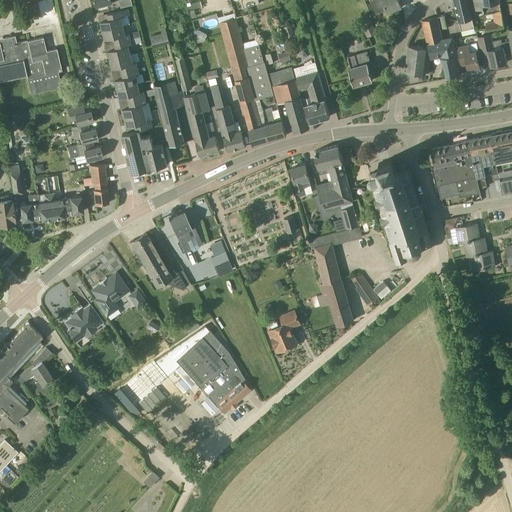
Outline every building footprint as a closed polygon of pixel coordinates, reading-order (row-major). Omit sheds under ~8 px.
[(388,13),(402,7),(399,0),(370,0),(376,14),(386,9),(388,13)] [(472,19),(467,0),(453,0),(459,21),(462,31),(474,28),(472,19)] [(504,26),(500,6),(499,0),(472,0),(474,10),(482,9),(483,14),(493,12),(495,28),(504,26)] [(100,21),(103,30),(112,28),(123,25),(121,17),(130,15),(128,8),(123,10),(107,13),(109,19),(100,21)] [(444,15),(443,15),(422,20),(427,43),(442,40),(439,29),(447,27),(444,15)] [(242,43),(235,18),(219,22),(250,133),(253,144),(269,140),(264,124),(262,108),(259,99),(250,65),(243,43),(242,43)] [(370,18),(369,19),(360,22),(367,37),(376,33),(370,18)] [(112,28),(103,30),(105,39),(113,37),(115,43),(130,39),(129,33),(126,25),(123,25),(112,28)] [(291,25),(283,27),(287,38),(294,35),(291,25)] [(162,33),(150,36),(153,47),(169,43),(165,27),(160,28),(162,33)] [(502,42),(503,46),(494,48),(491,34),(478,37),(479,44),(482,55),(488,54),(491,66),(507,62),(506,57),(511,55),(511,54),(510,41),(502,42)] [(58,71),(62,70),(57,48),(46,50),(43,37),(20,42),(19,42),(17,42),(15,35),(3,38),(4,41),(0,42),(0,81),(27,76),(30,92),(61,86),(58,71)] [(427,57),(430,57),(429,61),(442,59),(446,76),(461,73),(458,61),(453,37),(442,40),(427,43),(428,47),(426,47),(426,48),(428,48),(427,57)] [(116,48),(108,50),(110,59),(130,54),(128,46),(132,45),(130,39),(115,43),(116,48)] [(274,95),(264,61),(258,39),(243,43),(250,65),(259,99),(274,95)] [(426,47),(418,46),(408,45),(407,58),(429,61),(430,57),(427,57),(428,48),(426,48),(426,47)] [(475,51),(470,52),(468,45),(457,48),(460,62),(466,61),(468,71),(480,68),(475,51)] [(368,63),(370,62),(367,50),(347,55),(351,67),(348,68),(353,85),(372,80),(368,63)] [(267,64),(273,63),(271,53),(264,55),(267,64)] [(138,68),(136,62),(132,63),(130,54),(110,59),(112,68),(120,66),(122,72),(138,68)] [(184,57),(175,60),(183,91),(192,88),(184,57)] [(407,58),(405,71),(425,74),(425,71),(429,72),(429,61),(407,58)] [(326,99),(315,62),(312,63),(311,60),(304,63),(305,65),(294,68),(297,77),(300,90),(309,87),(311,97),(303,99),(310,122),(330,116),(325,99),(326,99)] [(138,68),(122,72),(123,77),(115,79),(117,88),(137,83),(135,75),(139,74),(139,72),(146,70),(145,67),(138,68)] [(295,78),(292,67),(277,71),(280,83),(274,85),(279,102),(286,100),(295,131),(309,127),(306,116),(295,78)] [(216,69),(206,72),(208,79),(218,77),(216,69)] [(71,73),(62,75),(65,86),(74,83),(71,73)] [(178,116),(176,116),(174,108),(170,94),(178,92),(175,81),(155,86),(167,134),(169,146),(184,142),(178,116)] [(137,83),(117,88),(119,97),(128,95),(129,101),(145,97),(155,94),(154,89),(144,91),(142,83),(138,84),(137,83)] [(229,105),(227,106),(221,83),(210,86),(227,151),(246,146),(243,135),(242,130),(236,132),(235,127),(229,105)] [(192,125),(205,122),(202,110),(209,109),(205,91),(184,96),(186,104),(192,125)] [(122,108),(124,117),(145,112),(143,104),(146,103),(145,97),(129,101),(130,106),(122,108)] [(91,109),(84,111),(82,105),(68,109),(71,120),(76,118),(78,125),(87,123),(94,121),(91,109)] [(272,106),(265,108),(269,123),(264,124),(269,140),(286,135),(280,117),(275,118),(272,106)] [(25,112),(7,116),(8,120),(11,120),(12,123),(21,121),(21,120),(26,119),(25,112)] [(140,129),(151,127),(152,126),(150,120),(147,121),(145,112),(124,117),(127,126),(135,124),(136,129),(140,128),(140,129)] [(27,125),(36,124),(35,113),(26,114),(27,125)] [(216,136),(209,137),(205,122),(192,125),(196,141),(199,155),(219,150),(216,136)] [(87,123),(78,125),(72,127),(75,137),(80,136),(82,143),(92,140),(92,141),(98,139),(95,127),(89,129),(87,123)] [(162,144),(153,146),(150,134),(142,136),(140,129),(140,128),(136,129),(136,130),(122,133),(125,143),(126,145),(127,149),(127,152),(132,173),(138,171),(139,174),(145,173),(150,172),(156,171),(162,168),(161,165),(167,164),(162,144)] [(511,129),(490,134),(498,172),(500,179),(503,192),(511,190),(511,129)] [(490,134),(472,138),(468,139),(473,158),(476,172),(479,187),(487,186),(484,175),(492,173),(493,180),(500,179),(498,172),(490,134)] [(464,160),(473,158),(468,139),(454,143),(456,156),(463,155),(464,160)] [(100,145),(94,146),(92,141),(92,140),(82,143),(67,147),(70,158),(85,154),(87,161),(103,157),(100,145)] [(473,158),(464,160),(463,155),(456,156),(454,143),(452,143),(452,145),(435,149),(433,152),(431,153),(434,166),(432,167),(436,185),(438,185),(441,197),(459,193),(459,196),(480,191),(479,187),(476,172),(473,158)] [(342,161),(343,161),(341,156),(338,144),(327,147),(342,204),(352,201),(342,161)] [(327,147),(323,148),(316,150),(314,153),(318,167),(325,165),(326,172),(330,171),(332,180),(316,184),(318,191),(322,206),(323,208),(342,204),(327,147)] [(422,211),(424,210),(421,201),(419,202),(411,177),(411,176),(411,175),(412,175),(410,167),(408,168),(408,167),(406,167),(405,162),(398,164),(398,165),(394,166),(392,159),(378,163),(381,171),(370,174),(372,179),(370,179),(371,180),(370,180),(369,181),(368,182),(368,183),(367,184),(367,185),(368,186),(368,187),(369,188),(370,188),(371,189),(372,189),(373,189),(376,197),(375,198),(378,207),(379,206),(382,215),(380,215),(383,225),(386,224),(391,241),(390,241),(397,262),(406,259),(411,257),(410,254),(411,255),(412,255),(413,255),(414,255),(415,255),(417,255),(418,254),(419,254),(420,253),(420,252),(421,251),(421,250),(421,249),(422,248),(422,247),(422,246),(421,245),(432,242),(428,229),(422,211)] [(23,192),(18,164),(9,165),(10,173),(13,194),(23,192)] [(305,164),(291,168),(294,179),(298,196),(305,194),(302,181),(309,179),(308,175),(305,164)] [(106,182),(106,175),(92,176),(92,177),(83,178),(84,185),(93,184),(95,183),(96,189),(94,190),(94,192),(95,204),(109,202),(107,187),(105,188),(105,182),(106,182)] [(38,193),(28,195),(29,203),(19,204),(20,208),(22,220),(41,217),(41,218),(42,218),(40,202),(39,195),(38,193)] [(52,217),(49,193),(39,195),(40,202),(42,218),(52,217)] [(83,211),(81,195),(55,199),(54,193),(49,193),(52,217),(64,215),(64,214),(83,211)] [(2,195),(0,195),(0,223),(4,223),(5,223),(16,221),(15,218),(14,211),(13,206),(11,194),(2,195)] [(354,206),(341,209),(344,219),(346,228),(359,225),(354,206)] [(184,231),(192,227),(184,211),(168,218),(173,229),(181,247),(182,247),(184,253),(194,248),(191,242),(189,243),(184,231)] [(294,216),(284,219),(287,232),(298,229),(294,216)] [(445,226),(451,229),(452,228),(456,222),(448,219),(445,226)] [(456,228),(452,228),(451,229),(453,243),(464,241),(485,237),(484,237),(480,238),(477,223),(456,227),(456,228)] [(344,231),(347,241),(363,237),(360,227),(344,231)] [(146,232),(130,241),(149,273),(165,264),(164,264),(146,232)] [(340,278),(341,278),(333,245),(331,246),(328,235),(309,240),(312,248),(314,248),(324,282),(340,278)] [(485,237),(464,241),(467,256),(471,255),(492,251),(487,251),(485,237)] [(219,238),(203,241),(204,247),(220,244),(219,238)] [(210,256),(219,275),(234,269),(225,249),(210,256)] [(471,255),(474,270),(495,266),(492,251),(471,255)] [(177,271),(176,272),(172,265),(169,267),(167,263),(164,264),(165,264),(149,273),(156,286),(169,277),(172,283),(181,278),(177,271)] [(113,300),(127,290),(116,272),(107,279),(108,280),(101,285),(100,284),(92,289),(98,298),(97,299),(108,315),(118,308),(113,300)] [(377,297),(360,274),(350,277),(357,287),(356,288),(368,304),(377,297)] [(324,282),(320,283),(323,293),(317,295),(320,305),(326,303),(330,302),(337,325),(353,320),(340,278),(324,282)] [(273,285),(272,285),(275,290),(283,287),(281,281),(280,282),(279,281),(273,283),(273,285)] [(137,290),(130,295),(137,306),(145,300),(137,290)] [(90,303),(83,308),(82,306),(74,312),(75,313),(65,321),(69,328),(67,330),(76,341),(84,334),(85,336),(97,328),(96,326),(102,322),(90,303)] [(289,327),(291,326),(299,323),(296,313),(294,309),(278,316),(281,323),(278,324),(277,322),(275,321),(271,323),(270,325),(272,328),(267,329),(271,338),(272,338),(275,346),(276,351),(291,345),(294,346),(297,345),(298,342),(297,339),(294,338),(289,327)] [(147,328),(155,333),(159,325),(151,320),(147,328)] [(197,320),(185,329),(188,333),(200,324),(197,320)] [(0,406),(1,406),(8,412),(6,414),(14,422),(28,407),(6,386),(12,379),(7,374),(43,336),(30,323),(26,327),(24,325),(10,341),(12,342),(10,344),(5,350),(3,348),(0,350),(0,406)] [(187,350),(176,359),(198,385),(201,388),(200,389),(207,397),(209,395),(213,400),(224,413),(230,407),(232,409),(237,404),(235,402),(243,395),(251,389),(245,382),(243,380),(242,379),(244,377),(233,359),(229,351),(209,329),(202,337),(201,336),(196,341),(187,349),(187,350)] [(46,347),(36,357),(40,361),(41,360),(53,353),(46,347)] [(53,378),(41,360),(40,361),(34,365),(17,376),(22,383),(36,374),(43,385),(53,378)] [(132,383),(122,394),(140,410),(149,400),(132,383)] [(69,417),(63,411),(54,422),(60,427),(69,417)] [(18,451),(5,439),(0,444),(0,459),(6,464),(18,451)] [(15,470),(20,474),(24,469),(19,465),(15,470)] [(158,476),(152,471),(143,481),(149,487),(158,476)] [(6,475),(0,481),(6,487),(12,481),(6,475)]
